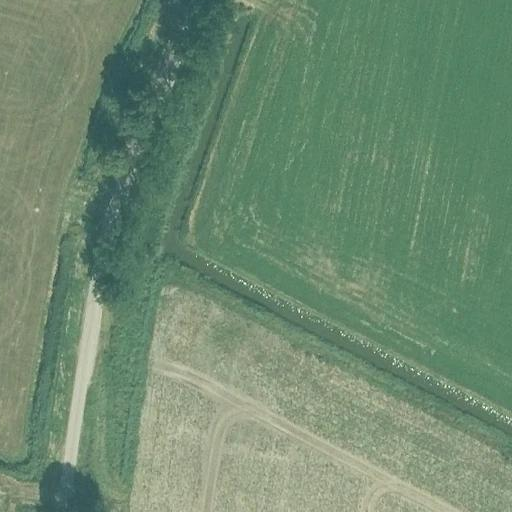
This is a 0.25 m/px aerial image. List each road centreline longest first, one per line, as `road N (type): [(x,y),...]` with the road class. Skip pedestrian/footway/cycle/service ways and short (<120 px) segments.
road 1 (unclassified): [(63,511),(111,216),(200,0)]
road 2 (track): [(134,497),(115,499),(104,489),(99,365),(84,359)]
